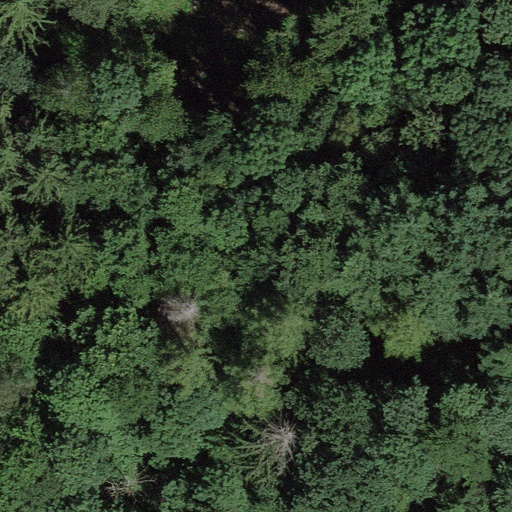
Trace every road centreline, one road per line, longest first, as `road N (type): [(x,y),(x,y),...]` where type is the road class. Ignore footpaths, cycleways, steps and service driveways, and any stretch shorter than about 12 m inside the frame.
road 1 (track): [(186,511),(157,448),(21,0)]
road 2 (track): [(349,0),(511,181)]
